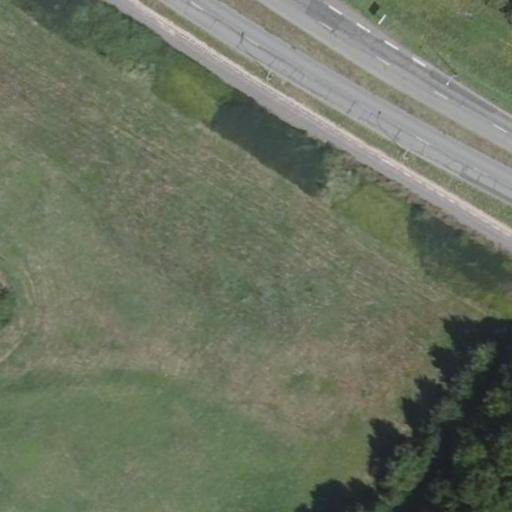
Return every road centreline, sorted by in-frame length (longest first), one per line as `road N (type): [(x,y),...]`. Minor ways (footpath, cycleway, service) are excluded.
road 1 (primary): [(203,0),(511,189)]
road 2 (primary): [(511,138),(287,0)]
road 3 (track): [(405,511),(511,375)]
